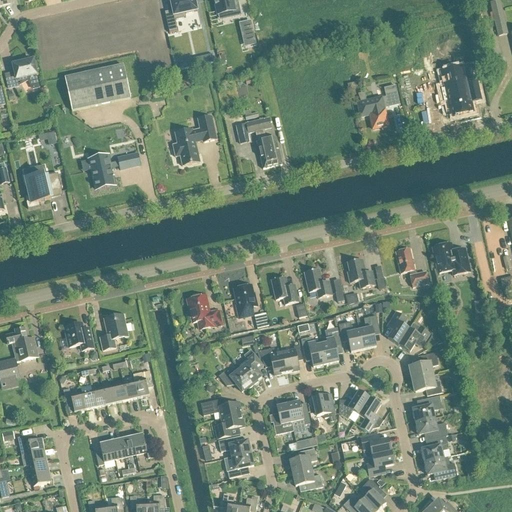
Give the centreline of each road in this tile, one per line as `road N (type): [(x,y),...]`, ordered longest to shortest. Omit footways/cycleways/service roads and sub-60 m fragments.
road 1 (residential): [(0,244),(511,126)]
road 2 (residential): [(511,188),(0,306)]
road 3 (residential): [(415,493),(395,403),(398,378),(378,363),(264,399),(268,511)]
road 4 (residential): [(179,511),(162,434),(144,417),(63,442),(74,511)]
